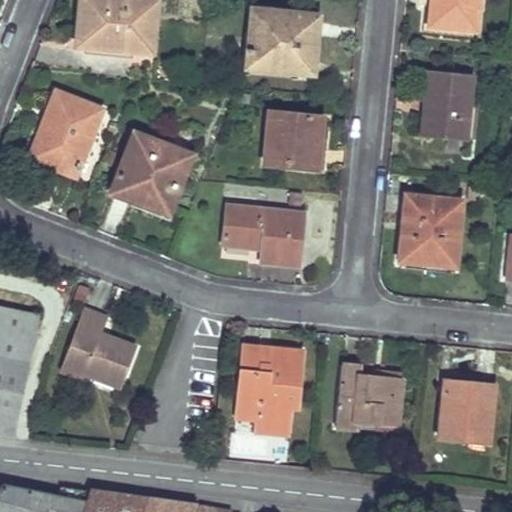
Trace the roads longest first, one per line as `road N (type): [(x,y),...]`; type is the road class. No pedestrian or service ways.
road 1 (tertiary): [(0,458),(511,509)]
road 2 (residential): [(349,303),(210,293),(0,204)]
road 3 (residential): [(378,0),(349,303)]
road 4 (unknown): [(210,293),(156,474)]
road 5 (residential): [(511,322),(349,303)]
